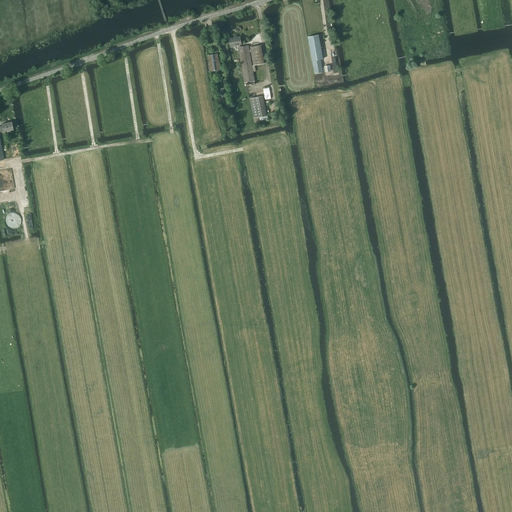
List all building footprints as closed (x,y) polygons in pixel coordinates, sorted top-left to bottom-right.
[(318,35),(308,37),(312,61),(323,59),(323,58),(327,57),(326,51),(321,52),(319,40),(318,35)] [(238,46),(240,45),(242,45),(240,36),(229,38),(230,46),(238,45),(238,46)] [(244,83),(255,81),(248,45),(240,47),(240,45),(238,46),(244,83)] [(261,45),(250,47),(254,65),(264,63),(261,45)] [(212,71),(219,70),(217,54),(210,56),(212,71)] [(224,88),(218,89),(219,98),(226,97),(224,88)] [(250,98),(253,118),(266,116),(263,96),(250,98)] [(13,130),(12,122),(2,124),(2,126),(0,126),(0,160),(4,160),(0,139),(0,131),(3,131),(3,132),(13,130)]
